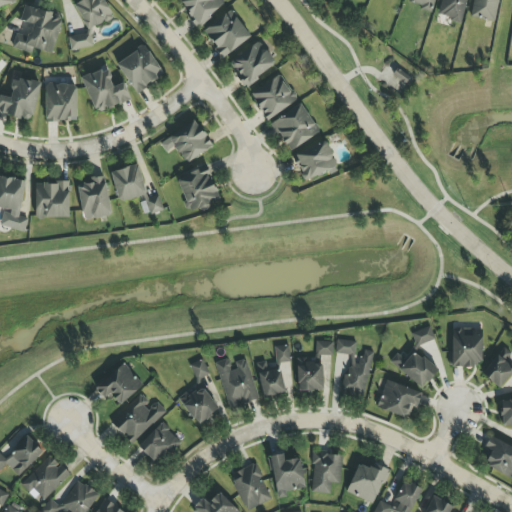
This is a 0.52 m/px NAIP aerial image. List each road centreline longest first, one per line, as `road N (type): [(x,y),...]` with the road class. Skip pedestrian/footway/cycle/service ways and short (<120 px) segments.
road 1 (tertiary): [(511,278),(434,209),(276,0)]
road 2 (residential): [(432,462),(389,437),(337,422),(276,428),(177,475),(155,511)]
road 3 (residential): [(205,82),(102,144),(43,153),(0,145)]
road 4 (residential): [(255,173),(226,111),(135,0)]
road 5 (residential): [(158,507),(66,421)]
